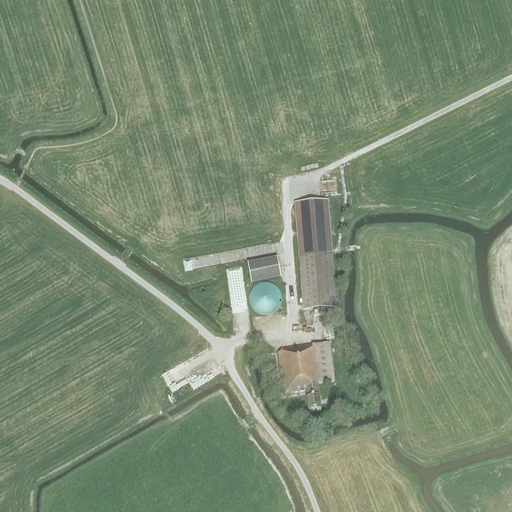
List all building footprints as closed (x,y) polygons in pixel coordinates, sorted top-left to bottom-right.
[(299,257),(303,311),(336,308),(328,201),(295,204),(299,257)] [(248,264),(251,284),(281,278),(277,259),(248,264)] [(281,302),(282,299),(281,297),(281,294),(279,291),(278,289),(276,287),(273,285),(271,284),(268,283),(265,283),(262,284),(259,284),(257,286),(254,288),(253,290),(251,292),(250,295),(249,298),(249,301),(250,303),(251,306),(252,309),(254,311),(257,313),(259,314),(262,315),(265,315),(268,315),(270,315),(273,314),(276,312),(278,310),(279,308),(281,305),(281,302)] [(325,340),(335,339),(333,321),(322,322),(325,340)] [(318,384),(335,382),(330,343),(288,348),(288,351),(278,353),(284,394),(306,391),(309,412),(321,410),(318,384)]
